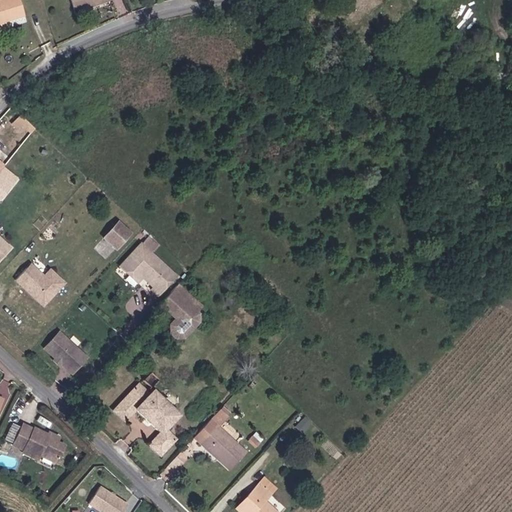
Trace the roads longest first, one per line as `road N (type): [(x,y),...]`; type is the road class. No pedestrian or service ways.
road 1 (unclassified): [(215,0),(86,41),(0,101)]
road 2 (unclassified): [(0,349),(170,511)]
